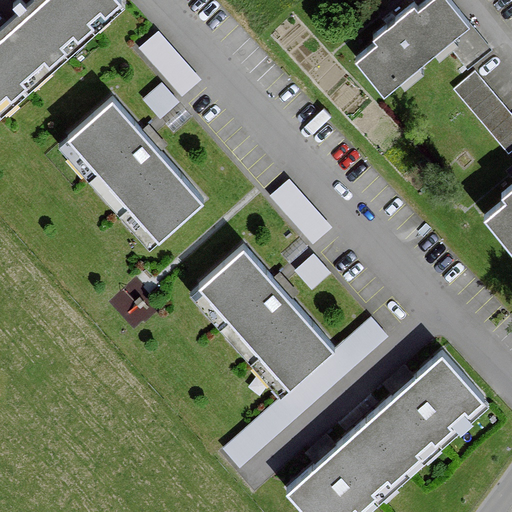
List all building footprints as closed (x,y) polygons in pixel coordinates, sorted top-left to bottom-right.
[(32,0),(0,29),(0,116),(125,5),(120,0),(32,0)] [(382,45),(361,62),(392,100),(480,25),(458,0),(436,0),(425,9),(421,4),(378,38),(382,45)] [(159,31),(139,48),(182,97),(202,79),(159,31)] [(511,146),(511,109),(472,66),(449,85),(507,151),(511,146)] [(162,82),(143,99),(160,119),(180,102),(162,82)] [(156,240),(203,198),(147,134),(112,95),(65,136),(156,240)] [(289,180),(270,197),(313,245),(332,228),(289,180)] [(511,201),(490,217),(511,245),(511,192),(507,196),(511,201)] [(335,347),(245,242),(199,285),(287,389),(335,347)] [(314,253),(294,271),(311,291),(331,274),(314,253)] [(371,318),(222,450),(239,469),(388,337),(371,318)] [(356,511),(486,398),(442,350),(399,388),(323,455),(286,487),(308,511),(356,511)]
